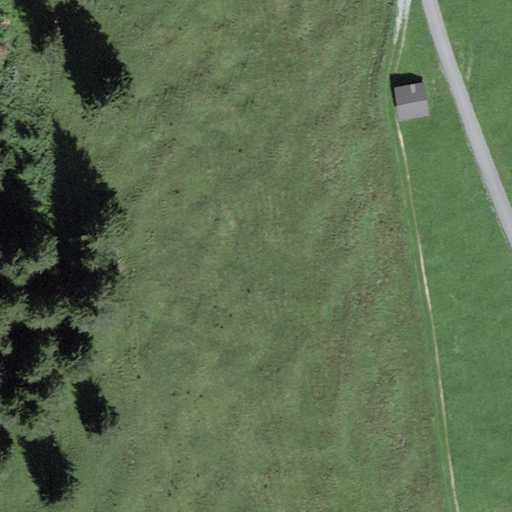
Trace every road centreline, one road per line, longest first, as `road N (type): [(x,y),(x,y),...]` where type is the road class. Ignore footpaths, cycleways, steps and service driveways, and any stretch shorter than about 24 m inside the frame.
road 1 (track): [(462,511),(390,108),(412,0)]
road 2 (unclassified): [(511,212),(442,0)]
